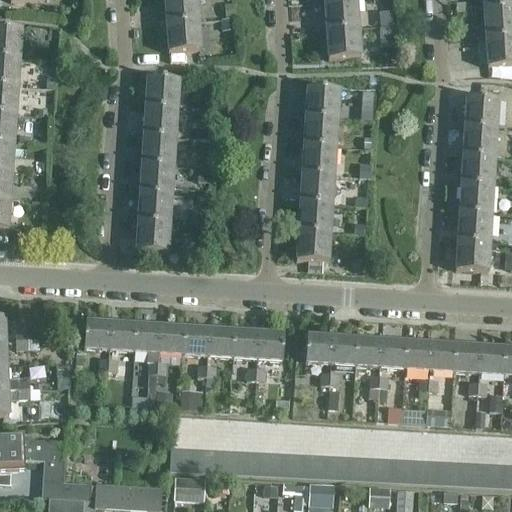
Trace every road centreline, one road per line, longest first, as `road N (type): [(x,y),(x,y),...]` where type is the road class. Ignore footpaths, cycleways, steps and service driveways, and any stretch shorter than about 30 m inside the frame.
road 1 (residential): [(429,302),(441,83),(436,0)]
road 2 (residential): [(265,292),(283,74),(278,0)]
road 3 (residential): [(105,282),(125,67),(121,0)]
road 4 (residential): [(429,302),(265,292)]
road 5 (residential): [(265,292),(105,282)]
